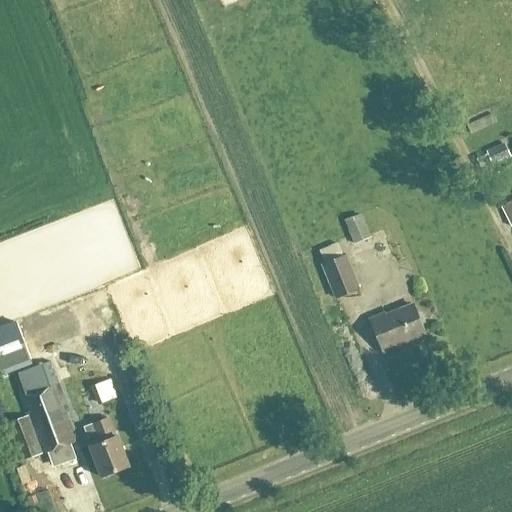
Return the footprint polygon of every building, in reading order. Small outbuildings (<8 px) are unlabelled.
[(464,120),(470,134),(497,122),(490,108),(464,120)] [(505,142),(487,150),(493,164),(511,155),(505,142)] [(511,200),(501,206),(511,227),(511,225),(511,200)] [(380,205),(365,210),(373,230),(387,225),(380,205)] [(361,214),(345,220),(354,244),(371,238),(361,214)] [(346,254),(321,264),(336,300),(360,290),(346,254)] [(397,344),(425,333),(414,305),(386,316),(385,314),(370,320),(384,352),(398,346),(397,344)] [(17,322),(0,328),(0,376),(33,364),(17,322)] [(69,411),(51,360),(14,375),(29,415),(6,423),(21,461),(78,441),(67,412),(69,411)] [(370,370),(358,373),(363,397),(375,395),(370,370)] [(91,446),(102,477),(129,467),(118,436),(116,437),(109,418),(95,423),(102,442),(91,446)] [(98,489),(90,479),(84,483),(76,472),(57,486),(72,507),(98,489)]
